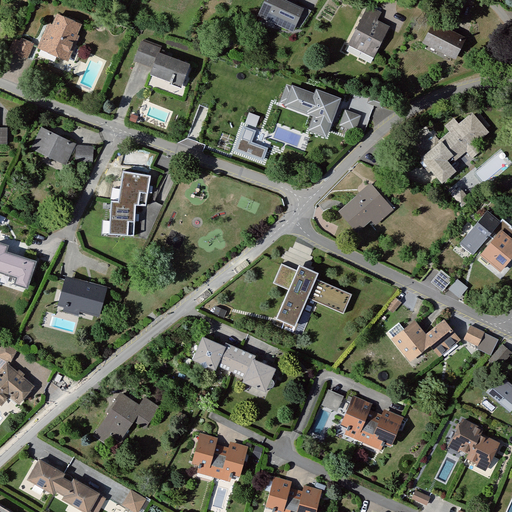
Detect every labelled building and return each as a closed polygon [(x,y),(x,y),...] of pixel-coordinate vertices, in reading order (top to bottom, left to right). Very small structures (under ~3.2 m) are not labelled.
[(303,7),(286,0),(264,0),(257,17),(292,33),(303,7)] [(381,11),(366,4),(347,43),(376,58),(391,26),(377,19),(381,11)] [(84,24),(55,13),(40,49),(68,61),(84,24)] [(464,42),(431,26),(422,44),(455,60),(464,42)] [(33,43),(21,38),(14,55),(26,60),(33,43)] [(159,48),(140,41),(133,60),(152,67),(159,48)] [(190,65),(159,53),(151,76),(181,88),(190,65)] [(314,94),(292,86),(285,105),(313,116),(307,132),(328,140),(344,99),(317,88),(314,94)] [(361,115),(346,110),(340,125),(356,131),(361,115)] [(485,130),(470,113),(460,122),(454,116),(443,126),(448,132),(419,158),(443,185),(469,162),(460,152),(485,130)] [(242,137),(253,138),(253,126),(243,125),(242,137)] [(76,144),(40,127),(30,147),(65,165),(76,144)] [(95,160),(95,143),(77,143),(77,161),(95,160)] [(119,200),(112,201),(108,233),(134,236),(138,207),(147,208),(151,175),(123,172),(119,200)] [(394,207),(371,181),(339,209),(357,229),(370,217),(376,224),(394,207)] [(114,186),(112,197),(119,199),(121,188),(114,186)] [(489,235),(500,221),(487,210),(461,243),(474,254),(489,235)] [(500,221),(489,235),(495,239),(483,254),(502,269),(511,256),(511,224),(503,217),(500,221)] [(9,246),(0,242),(0,272),(16,277),(14,284),(29,288),(38,261),(7,252),(9,246)] [(298,270),(283,263),(274,282),(290,290),(278,318),(297,327),(310,298),(344,313),(353,294),(318,279),(320,273),(301,265),(298,270)] [(452,279),(441,270),(434,280),(444,288),(452,279)] [(108,286),(65,276),(58,308),(101,318),(108,286)] [(468,288),(457,280),(449,289),(460,298),(468,288)] [(413,316),(389,336),(410,361),(429,344),(442,359),(462,342),(443,320),(428,333),(413,316)] [(471,323),(464,338),(493,351),(500,336),(471,323)] [(281,369),(201,335),(190,362),(214,372),(217,365),(244,376),(241,382),(270,395),(281,369)] [(511,348),(503,343),(498,351),(508,357),(511,351),(511,348)] [(32,386),(5,362),(0,367),(0,404),(8,396),(17,404),(32,386)] [(511,409),(511,381),(498,371),(481,394),(509,414),(511,409)] [(339,409),(345,394),(330,387),(323,403),(339,409)] [(139,405),(119,392),(90,436),(112,451),(133,420),(145,429),(159,408),(143,398),(139,405)] [(405,419),(351,396),(339,423),(347,427),(343,434),(381,451),(385,442),(393,445),(405,419)] [(485,430),(461,418),(447,446),(466,455),(463,461),(487,472),(501,444),(482,435),(485,430)] [(218,438),(200,432),(190,462),(199,466),(198,471),(229,481),(232,472),(239,475),(248,447),(230,441),(228,448),(216,444),(218,438)] [(88,511),(99,494),(39,458),(27,478),(84,511),(88,511)] [(294,484),(275,478),(265,508),(275,511),(274,511),(317,511),(324,493),(305,487),(303,494),(292,490),(294,484)] [(123,503),(139,511),(148,496),(132,487),(123,503)] [(428,501),(430,494),(416,490),(414,496),(428,501)] [(14,511),(15,511),(0,502),(0,511),(14,511)]
